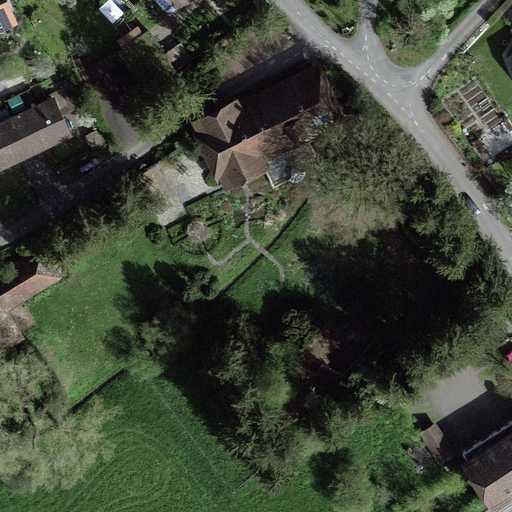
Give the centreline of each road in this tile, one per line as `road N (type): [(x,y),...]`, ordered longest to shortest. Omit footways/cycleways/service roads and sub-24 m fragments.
road 1 (residential): [(321,36),(0,238)]
road 2 (residential): [(511,267),(400,98)]
road 3 (residential): [(491,0),(400,98)]
